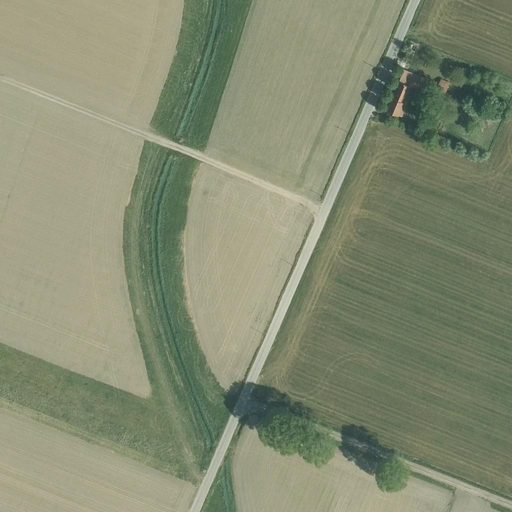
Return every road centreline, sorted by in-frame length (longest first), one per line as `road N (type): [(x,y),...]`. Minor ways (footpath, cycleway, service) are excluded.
road 1 (unclassified): [(195,511),(415,0)]
road 2 (track): [(213,468),(156,326),(139,221),(208,0)]
road 3 (track): [(323,212),(0,76)]
